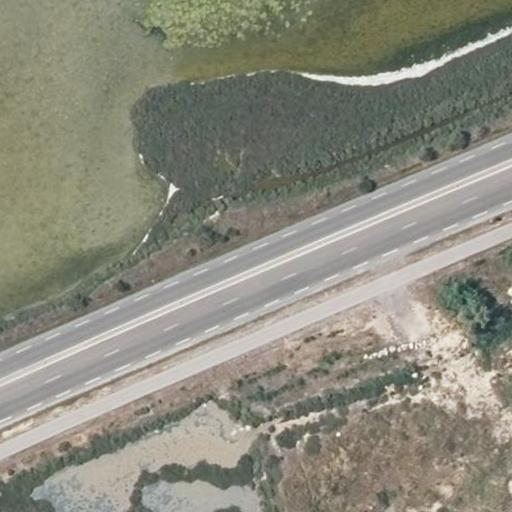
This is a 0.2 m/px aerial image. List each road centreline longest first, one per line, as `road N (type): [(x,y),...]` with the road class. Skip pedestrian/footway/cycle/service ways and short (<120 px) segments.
road 1 (primary): [(511,148),(0,374)]
road 2 (primary): [(0,403),(511,185)]
